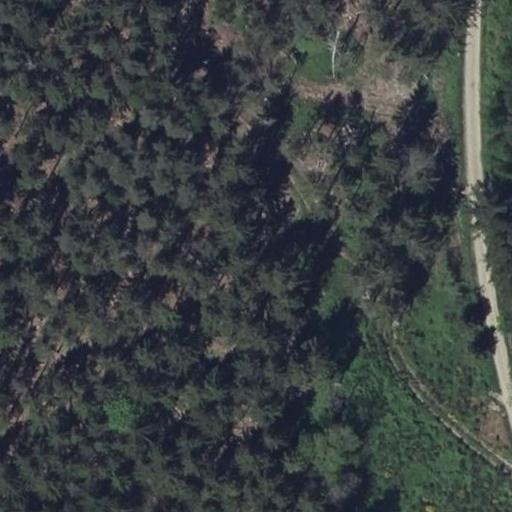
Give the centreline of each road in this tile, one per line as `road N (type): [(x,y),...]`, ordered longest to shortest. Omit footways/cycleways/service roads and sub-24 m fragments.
road 1 (track): [(511,471),(405,378),(341,198),(228,62),(196,0)]
road 2 (track): [(511,394),(493,324),(473,164),(473,0)]
